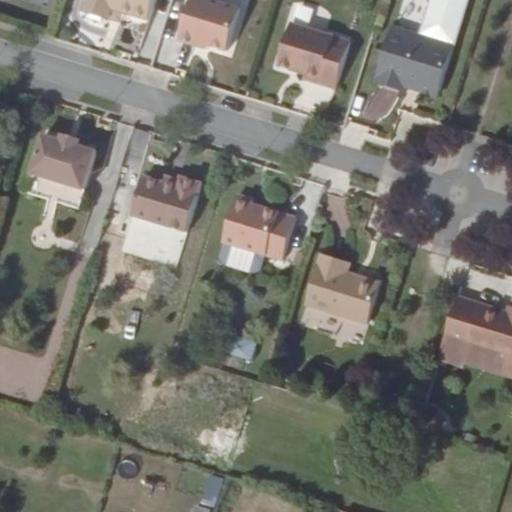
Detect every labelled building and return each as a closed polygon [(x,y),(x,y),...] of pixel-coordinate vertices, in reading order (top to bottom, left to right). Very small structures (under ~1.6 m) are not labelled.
[(89,0),(85,15),(88,16),(88,22),(99,26),(107,27),(108,22),(122,27),(125,18),(150,25),(156,0),(89,0)] [(202,36),(213,40),(232,47),(246,4),(231,0),(193,0),(184,35),(200,40),(202,36)] [(396,20),(379,77),(406,85),(409,82),(417,79),(422,81),(426,87),(437,89),(444,86),(469,0),(432,0),(424,30),(396,20)] [(294,18),(282,60),(309,68),(308,73),(323,79),(338,32),(294,18)] [(363,108),(374,121),(398,102),(387,88),(363,108)] [(83,143),(65,137),(48,131),(30,189),(83,205),(100,148),(83,143)] [(67,131),(65,137),(83,143),(85,136),(67,131)] [(185,171),(184,176),(182,181),(170,178),(149,170),(136,211),(191,227),(207,178),(185,171)] [(182,181),(184,176),(171,171),(170,178),(182,181)] [(227,237),(268,250),(286,255),(299,212),(255,200),(256,195),(241,190),(227,237)] [(265,266),(268,250),(227,237),(222,255),(229,263),(253,269),(265,266)] [(325,249),(309,299),(371,319),(382,283),(378,275),(366,272),(362,275),(349,273),(354,258),(325,249)] [(480,303),(468,343),(511,356),(511,302),(510,302),(507,312),(480,303)] [(227,354),(249,361),(255,342),(232,335),(227,354)] [(208,477),(202,498),(211,501),(218,481),(208,477)]
